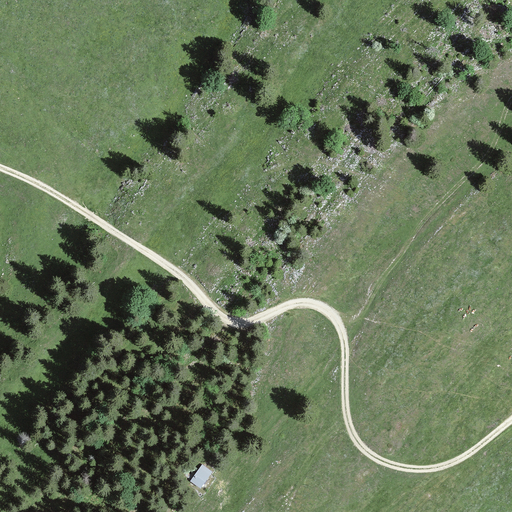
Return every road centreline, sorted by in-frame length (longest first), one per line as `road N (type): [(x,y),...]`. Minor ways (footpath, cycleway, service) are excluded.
road 1 (track): [(0,169),(175,270),(231,324),(291,303),(330,312),(345,352),(351,433),(380,461),(440,468),(511,421)]
road 2 (track): [(340,328),(359,321),(405,238),(479,163),(511,105)]
